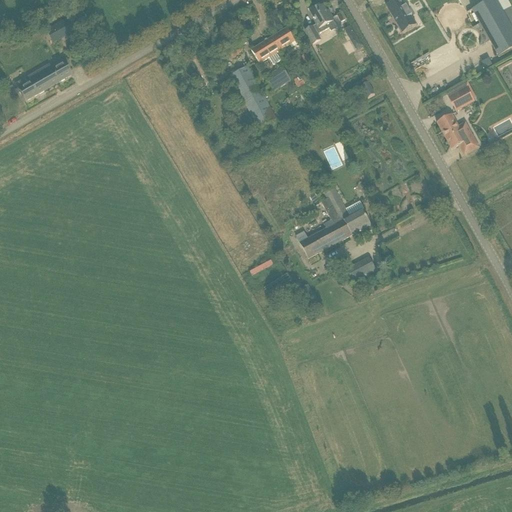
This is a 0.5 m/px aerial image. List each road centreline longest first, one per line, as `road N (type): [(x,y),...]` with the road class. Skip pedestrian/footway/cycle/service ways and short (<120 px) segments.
road 1 (unclassified): [(511,298),(345,0)]
road 2 (unclassified): [(0,135),(239,0)]
